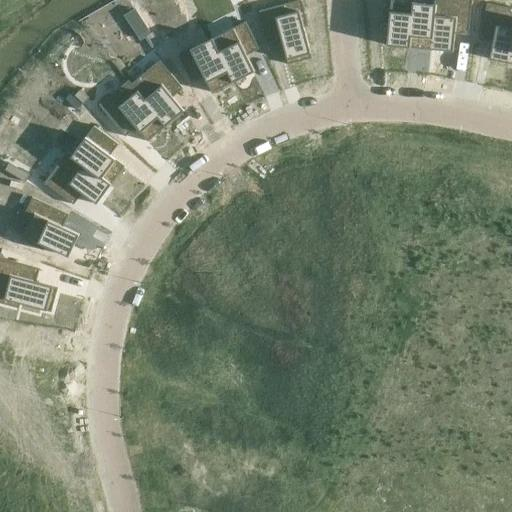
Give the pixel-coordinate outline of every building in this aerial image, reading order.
[(301,0),(298,0),(259,10),(267,41),(280,37),(287,64),(311,58),(303,27),(308,26),(301,0)] [(388,0),(385,0),(384,18),(389,19),(386,45),(409,47),(413,2),(388,0)] [(435,5),(430,49),(453,52),(455,28),(469,29),(471,0),(433,0),(433,4),(435,5)] [(413,2),(409,47),(430,49),(435,5),(433,4),(413,2)] [(511,7),(486,3),(480,33),(494,36),(489,59),(511,64),(511,58),(511,7)] [(245,22),(211,38),(233,82),(254,71),(246,55),(259,49),(245,22)] [(152,32),(145,36),(152,46),(158,42),(152,32)] [(211,38),(178,55),(189,77),(201,71),(212,93),(233,82),(211,38)] [(159,60),(130,84),(165,126),(184,111),(168,92),(179,84),(159,60)] [(130,84),(101,108),(117,128),(128,119),(147,141),(165,126),(130,84)] [(79,100),(74,106),(83,114),(88,109),(79,100)] [(72,155),(71,156),(110,185),(124,166),(105,152),(113,141),(93,126),(72,155)] [(67,152),(44,183),(69,201),(77,190),(96,204),(110,185),(71,156),(72,155),(67,152)] [(19,169),(15,176),(25,182),(29,175),(19,169)] [(40,201),(22,241),(43,250),(45,246),(69,257),(79,234),(57,224),(63,212),(40,201)] [(3,259),(0,271),(0,303),(18,308),(20,304),(51,312),(57,288),(30,281),(34,267),(3,259)] [(0,365),(44,368),(45,344),(21,343),(22,329),(0,327),(0,365)] [(0,403),(18,404),(18,390),(42,392),(44,368),(0,365),(0,403)] [(18,416),(0,418),(0,455),(0,457),(48,448),(44,425),(21,429),(18,416)] [(0,455),(0,490),(1,495),(31,490),(29,476),(52,472),(48,448),(0,457),(0,455)] [(35,511),(33,500),(3,505),(3,511),(64,511),(64,509),(44,511),(35,511)]
